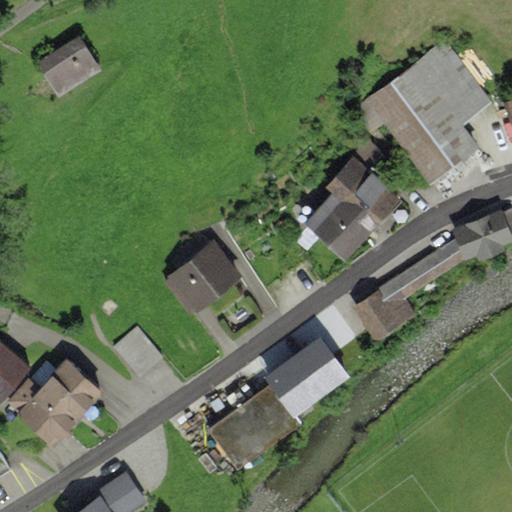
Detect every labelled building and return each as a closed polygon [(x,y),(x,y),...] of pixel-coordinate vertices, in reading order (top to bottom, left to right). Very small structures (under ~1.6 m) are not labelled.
[(369,97),(435,180),(479,145),(465,127),(496,103),(444,37),(369,97)] [(78,39),(40,64),(61,95),(99,70),(78,39)] [(317,216),(358,253),(408,198),(367,161),(317,216)] [(511,221),(507,209),(454,230),(458,239),(466,259),(511,240),(511,221)] [(219,238),(163,277),(191,316),(246,276),(219,238)] [(466,259),(458,239),(357,308),(375,341),(414,317),(405,300),(466,259)] [(162,357),(136,327),(114,346),(139,376),(162,357)] [(324,330),(270,368),(301,413),(355,374),(324,330)] [(0,336),(0,399),(0,400),(32,365),(0,336)] [(10,403),(54,448),(109,395),(66,350),(10,403)] [(308,423),(279,382),(211,429),(240,471),(308,423)] [(124,469),(69,511),(133,511),(147,503),(124,469)]
